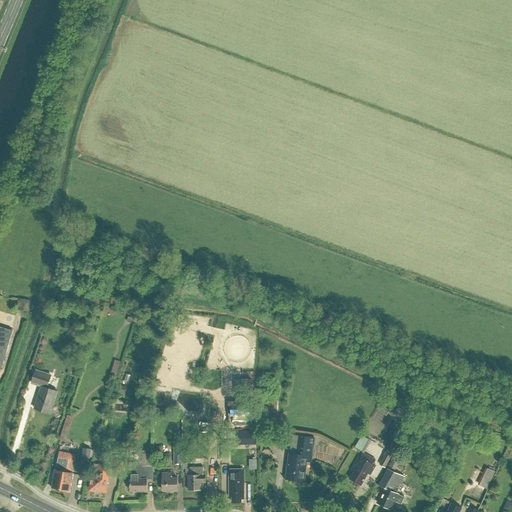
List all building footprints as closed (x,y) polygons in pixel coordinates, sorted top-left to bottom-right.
[(29,311),(30,300),(18,298),(17,304),(21,310),(29,311)] [(0,366),(2,367),(12,330),(0,326),(0,366)] [(70,364),(67,374),(76,376),(79,366),(70,364)] [(34,408),(49,413),(56,392),(46,388),(50,375),(35,370),(31,383),(41,386),(34,408)] [(110,377),(106,389),(112,390),(116,379),(110,377)] [(147,389),(139,386),(136,395),(144,398),(147,389)] [(390,392),(386,399),(398,406),(399,407),(403,400),(390,392)] [(21,410),(31,410),(32,393),(21,393),(21,410)] [(247,400),(237,401),(237,410),(247,410),(247,400)] [(276,428),(277,402),(260,402),(259,428),(276,428)] [(399,407),(393,413),(399,418),(400,418),(405,412),(399,407)] [(405,425),(405,424),(409,420),(411,418),(405,412),(400,418),(399,418),(398,419),(405,425)] [(233,415),(233,425),(253,424),(253,414),(233,415)] [(395,429),(391,436),(396,439),(396,440),(394,442),(399,445),(400,442),(405,435),(401,432),(396,428),(395,429)] [(257,430),(238,430),(238,431),(238,440),(238,444),(257,444),(257,430)] [(226,440),(238,440),(238,431),(226,431),(226,440)] [(369,439),(360,434),(354,446),(362,451),(369,439)] [(285,478),(287,479),(303,481),(304,481),(307,462),(307,461),(311,461),(312,462),(314,446),(313,446),(311,446),(312,444),(313,444),(314,444),(315,437),(314,437),(299,435),(298,435),(296,453),(290,452),(289,452),(285,478)] [(346,451),(353,440),(344,435),(338,446),(346,451)] [(386,435),(382,442),(388,445),(392,438),(386,435)] [(404,438),(399,445),(404,448),(409,441),(404,438)] [(391,442),(387,451),(393,454),(393,455),(398,446),(391,442)] [(174,445),(174,463),(183,463),(182,444),(174,445)] [(83,447),(80,463),(89,464),(92,449),(83,447)] [(387,451),(380,464),(386,467),(393,454),(387,451)] [(350,479),(361,485),(370,470),(372,471),(376,465),(373,464),(376,459),(363,452),(361,457),(360,456),(351,470),(354,472),(350,479)] [(65,471),(68,460),(59,458),(56,470),(52,487),(69,491),(73,473),(65,471)] [(392,509),(395,502),(401,504),(405,497),(396,493),(405,476),(394,471),(400,463),(393,459),(378,484),(384,487),(377,502),(392,509)] [(116,461),(114,471),(121,472),(124,462),(116,461)] [(141,467),(141,463),(131,463),(131,491),(148,491),(147,480),(154,480),(154,467),(141,467)] [(110,482),(111,470),(111,465),(98,464),(98,472),(93,472),(91,489),(95,489),(95,493),(102,493),(102,490),(106,491),(107,482),(110,482)] [(201,482),(206,482),(206,474),(203,474),(203,467),(190,467),(190,474),(188,474),(188,490),(201,490),(201,482)] [(229,469),(229,480),(229,497),(232,497),(232,502),(241,502),(241,499),(244,499),(244,469),(229,469)] [(163,491),(178,491),(178,477),(172,477),(172,473),(163,473),(163,491)] [(459,511),(462,508),(451,502),(445,511),(444,511),(442,511),(441,511),(459,511)]
